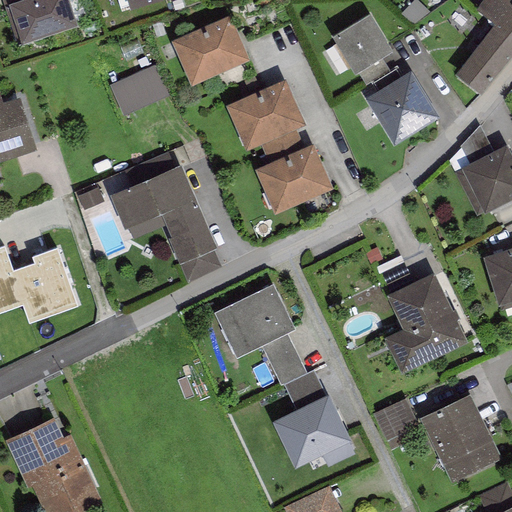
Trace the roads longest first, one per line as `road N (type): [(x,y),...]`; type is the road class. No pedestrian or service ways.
road 1 (residential): [(0,393),(395,192),(511,79)]
road 2 (unknown): [(270,34),(358,211)]
road 3 (unknown): [(243,269),(191,140)]
